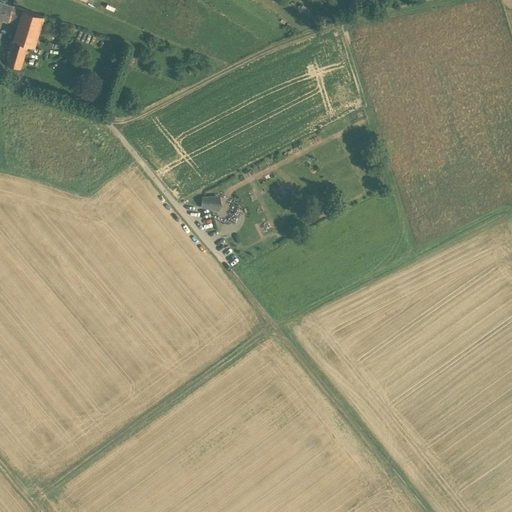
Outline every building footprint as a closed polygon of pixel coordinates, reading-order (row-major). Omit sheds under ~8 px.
[(12,6),(0,1),(0,17),(0,18),(8,20),(12,6)] [(302,3),(295,12),(309,23),(316,14),(302,3)] [(12,6),(8,20),(18,24),(13,38),(28,44),(33,45),(43,15),(13,5),(12,6)] [(21,67),(28,44),(13,38),(6,62),(21,67)] [(217,197),(203,198),(202,207),(215,210),(217,197)]
